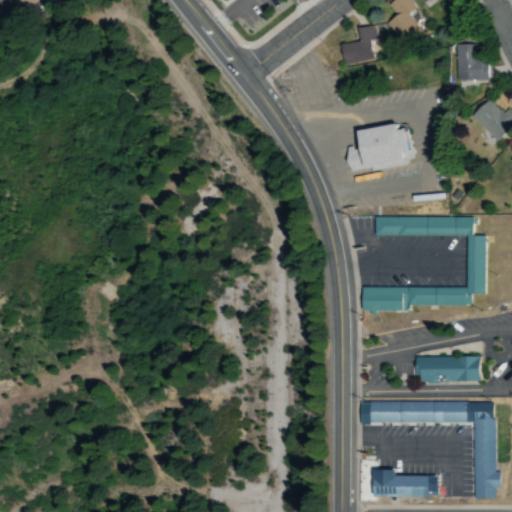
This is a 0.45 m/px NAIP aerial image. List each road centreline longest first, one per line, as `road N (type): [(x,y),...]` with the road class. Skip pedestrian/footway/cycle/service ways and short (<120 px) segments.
road 1 (secondary): [(338,511),(339,310),(329,237),(300,166),(183,0)]
road 2 (residential): [(337,0),(237,72)]
